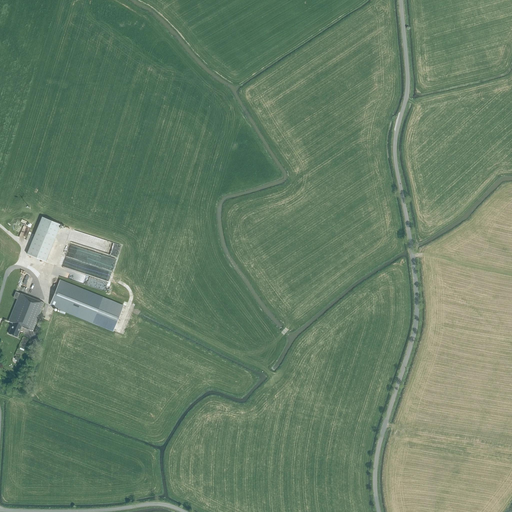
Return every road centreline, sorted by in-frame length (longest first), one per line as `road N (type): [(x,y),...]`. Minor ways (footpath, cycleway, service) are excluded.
road 1 (unclassified): [(378,511),(378,440),(416,300),(394,145),(406,96),(401,0)]
road 2 (unclassified): [(180,511),(160,505),(0,510)]
